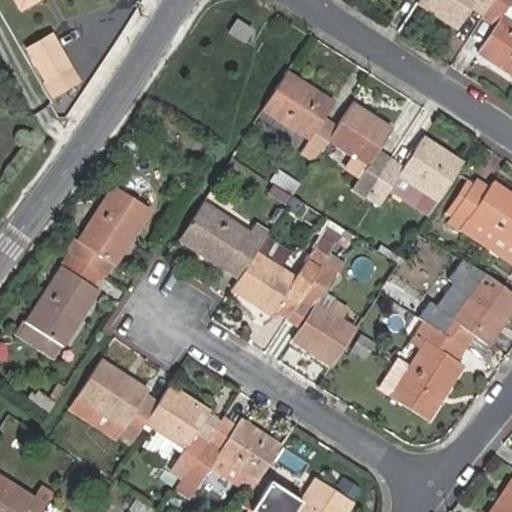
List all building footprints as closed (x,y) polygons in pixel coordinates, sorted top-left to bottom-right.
[(484,15),(494,0),(420,0),(419,2),(459,28),(472,7),(484,15)] [(479,53),(511,73),(511,10),(508,8),(511,1),(511,0),(494,0),(484,15),(483,17),(497,25),(479,53)] [(62,67),(44,33),(19,46),(38,80),(62,67)] [(338,127),(325,119),(335,103),(287,72),(264,108),(311,139),(302,153),(315,162),(330,139),(338,127)] [(391,160),(377,151),(391,129),(353,103),(338,127),(330,139),(368,164),(354,187),(367,196),(391,160)] [(390,189),(431,216),(465,164),(423,137),(403,168),(391,160),(367,196),(380,204),(390,189)] [(280,171),(273,181),(281,186),(294,195),(301,184),(280,171)] [(511,245),(511,192),(494,181),(490,188),(477,179),(474,184),(449,222),(462,230),(470,218),(511,245)] [(469,180),(444,218),(449,222),(474,184),(469,180)] [(276,194),(289,203),(294,195),(281,186),(276,194)] [(112,262),(115,264),(150,210),(114,187),(79,241),(76,239),(68,252),(104,276),(112,262)] [(227,269),(229,267),(242,275),(256,253),(269,233),(256,225),(251,233),(203,202),(180,239),(227,269)] [(511,261),(511,245),(470,218),(462,230),(511,261)] [(293,340),(333,366),(357,329),(342,319),(347,310),(334,302),(331,306),(320,299),(345,258),(333,249),(327,258),(300,300),(313,308),(301,327),(293,340)] [(273,314),(276,309),(288,318),(300,300),(327,258),(314,250),(296,278),(256,253),(242,275),(233,288),(273,314)] [(60,266),(62,268),(27,322),(63,345),(98,291),(95,288),(104,276),(68,252),(60,266)] [(475,332),(491,343),(511,310),(511,293),(474,269),(445,313),(426,301),(416,317),(425,323),(465,348),(475,332)] [(300,300),(288,318),(301,327),(313,308),(300,300)] [(19,334),(55,357),(63,345),(27,322),(19,334)] [(428,419),(463,366),(456,361),(465,348),(425,323),(417,336),(427,343),(412,366),(399,358),(380,387),(393,395),(392,396),(428,419)] [(354,351),(369,361),(379,346),(364,336),(354,351)] [(132,444),(146,422),(160,401),(148,393),(149,390),(102,360),(78,396),(124,426),(119,435),(132,444)] [(219,424),(221,422),(208,414),(209,412),(169,386),(160,401),(146,422),(186,448),(166,480),(177,488),(219,424)] [(117,439),(119,435),(124,426),(78,396),(71,407),(117,439)] [(212,467),(252,492),(282,447),(241,421),(233,432),(219,424),(177,488),(191,498),(212,467)] [(152,429),(145,442),(173,459),(181,445),(152,429)] [(44,511),(49,505),(55,496),(41,488),(35,498),(0,475),(0,511),(44,511)] [(511,511),(511,478),(489,511),(511,511)] [(346,511),(353,502),(318,479),(303,501),(272,481),(252,510),(253,511),(346,511)]
